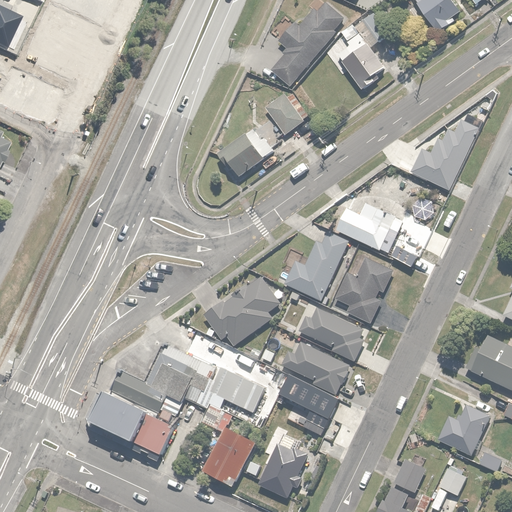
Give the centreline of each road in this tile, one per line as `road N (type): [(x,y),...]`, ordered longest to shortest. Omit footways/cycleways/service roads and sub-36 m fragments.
road 1 (tertiary): [(511,39),(238,232),(198,237),(128,207)]
road 2 (residential): [(511,142),(336,511)]
road 3 (primary): [(18,425),(28,389),(128,207)]
road 4 (primary): [(128,207),(220,0)]
road 5 (residential): [(18,425),(194,511)]
road 6 (residential): [(57,140),(0,259)]
